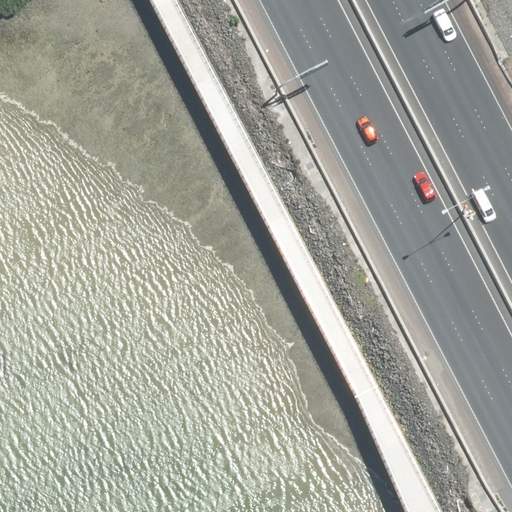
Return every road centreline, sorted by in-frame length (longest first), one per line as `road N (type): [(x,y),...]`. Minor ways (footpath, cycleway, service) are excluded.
road 1 (motorway): [(511,430),(293,0)]
road 2 (motorway): [(404,0),(511,209)]
